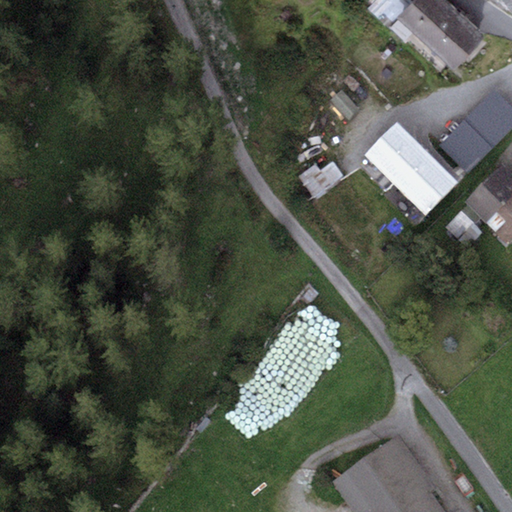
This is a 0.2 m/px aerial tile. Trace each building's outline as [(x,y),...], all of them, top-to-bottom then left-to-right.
[(410,2),(407,0),(375,0),(371,5),(392,24),(404,12),(402,10),(410,2)] [(411,0),(410,2),(402,10),(404,12),(453,58),(479,29),(447,0),(411,0)] [(455,185),(397,128),(368,158),(426,215),(455,185)] [(511,182),(502,173),(448,226),(459,236),(481,215),(508,242),(511,238),(511,182)] [(398,444),(343,482),(364,511),(430,511),(419,496),(430,489),(398,444)]
